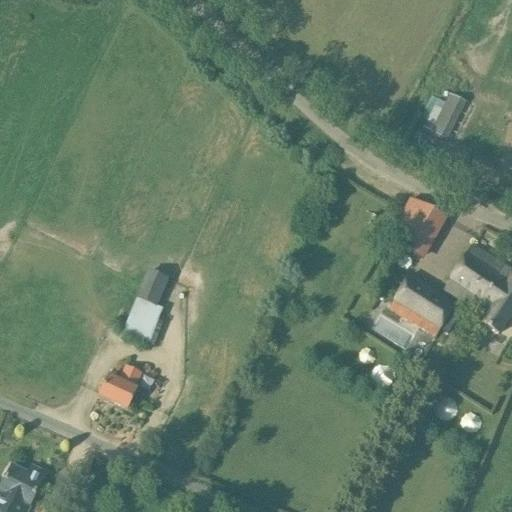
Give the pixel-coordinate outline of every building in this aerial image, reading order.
[(420,141),(449,153),(470,104),(448,95),(442,108),(435,105),(420,141)] [(425,260),(447,217),(410,199),(389,242),(425,260)] [(479,325),(497,336),(511,313),(511,273),(471,248),(443,292),(483,318),(479,325)] [(167,280),(148,271),(121,334),(145,344),(160,309),(155,308),(167,280)] [(388,311),(434,338),(439,332),(440,331),(441,330),(452,312),(452,310),(455,305),(407,276),(392,302),(392,304),(388,311)] [(142,375),(126,367),(118,383),(107,378),(98,397),(127,411),(136,392),(134,391),(142,375)] [(0,487),(0,511),(26,511),(44,476),(30,469),(26,477),(10,468),(0,487)]
